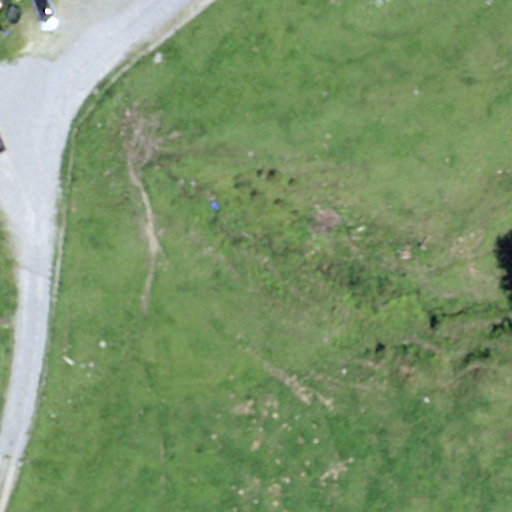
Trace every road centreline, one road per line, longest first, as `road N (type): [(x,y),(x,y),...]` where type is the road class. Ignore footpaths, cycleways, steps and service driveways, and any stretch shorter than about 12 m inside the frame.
road 1 (track): [(0,500),(27,390),(38,141),(51,106)]
road 2 (track): [(51,106),(80,70),(165,0)]
